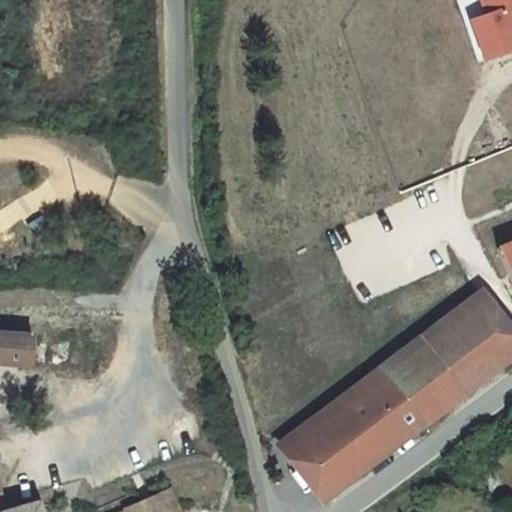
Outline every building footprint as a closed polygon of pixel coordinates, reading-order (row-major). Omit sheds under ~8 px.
[(467,18),(482,58),(511,47),(511,38),(505,18),(511,15),(511,0),(478,0),(483,12),(467,18)] [(511,242),(495,249),(511,288),(511,242)] [(511,345),(478,300),(375,378),(415,429),(511,354),(511,345)] [(42,332),(0,330),(0,361),(40,364),(42,332)] [(415,429),(375,378),(284,448),(323,499),(415,429)] [(173,511),(165,493),(120,511),(173,511)] [(38,511),(35,503),(3,511),(38,511)]
